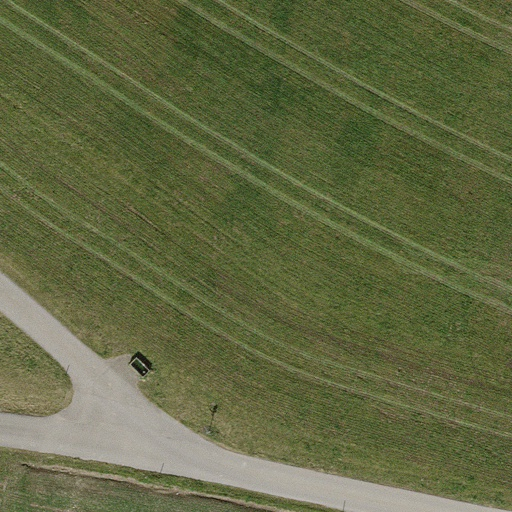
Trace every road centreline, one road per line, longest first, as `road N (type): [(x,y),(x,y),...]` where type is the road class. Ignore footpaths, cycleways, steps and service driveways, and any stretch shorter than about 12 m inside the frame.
road 1 (track): [(195,458),(455,511)]
road 2 (track): [(195,458),(0,294)]
road 3 (track): [(0,428),(195,458)]
